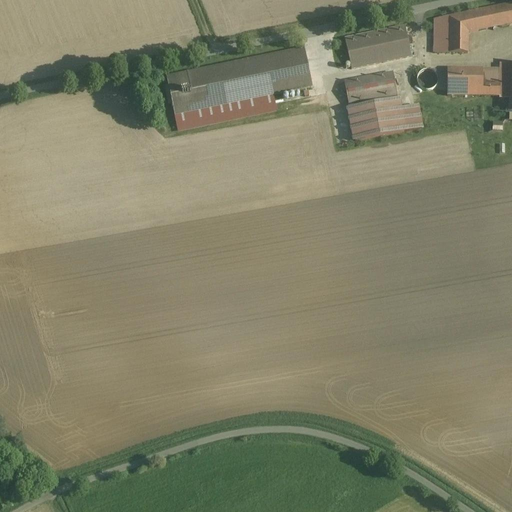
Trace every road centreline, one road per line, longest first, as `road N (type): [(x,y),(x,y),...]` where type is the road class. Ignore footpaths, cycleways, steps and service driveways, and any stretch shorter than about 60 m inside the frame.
road 1 (unclassified): [(16,511),(206,442),(285,432),(364,452),(463,511)]
road 2 (unclassified): [(463,0),(0,93)]
